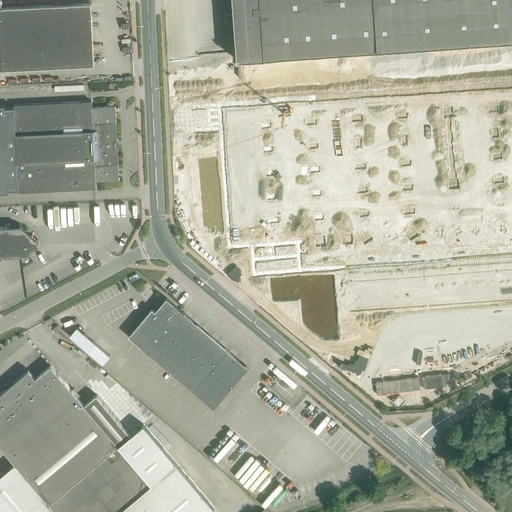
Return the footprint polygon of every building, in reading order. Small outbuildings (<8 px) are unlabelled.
[(81,3),(1,7),(1,0),(0,0),(0,69),(94,65),(91,3),(81,3)] [(511,0),(193,0),(210,225),(233,223),(235,251),(511,230),(511,0)] [(0,104),(0,192),(9,192),(9,190),(18,189),(18,192),(96,188),(96,182),(119,181),(116,106),(92,107),(92,101),(82,101),(14,104),(14,107),(4,107),(4,105),(0,104)] [(0,255),(21,255),(25,259),(39,244),(20,226),(0,226),(0,255)] [(248,367),(173,303),(166,298),(155,311),(152,308),(129,336),(214,408),(248,367)] [(77,326),(70,335),(103,363),(110,355),(85,333),(77,326)] [(0,445),(15,463),(0,475),(0,511),(212,511),(214,507),(143,424),(136,430),(130,434),(97,394),(84,404),(57,372),(51,365),(35,377),(29,370),(13,383),(11,380),(3,386),(5,389),(0,393),(0,445)]
